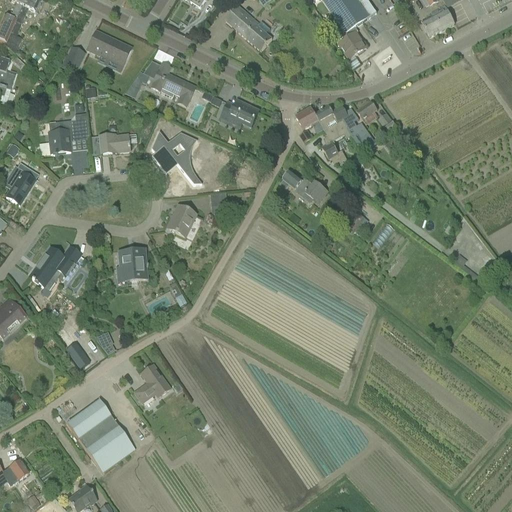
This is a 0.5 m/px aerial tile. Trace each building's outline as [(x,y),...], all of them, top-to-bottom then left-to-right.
[(0,42),(5,45),(25,0),(10,0),(9,3),(16,6),(9,21),(4,18),(0,26),(0,42)] [(34,14),(37,7),(40,0),(25,0),(5,45),(4,48),(12,56),(19,41),(15,39),(27,11),(34,14)] [(208,0),(216,0),(218,1),(218,0),(184,0),(184,1),(187,3),(187,4),(190,6),(190,5),(200,11),(206,1),(207,2),(208,0)] [(256,0),(263,10),(276,0),(256,0)] [(305,0),(310,6),(319,0),(321,0),(335,20),(329,25),(327,22),(323,24),(328,31),(332,28),(331,26),(336,22),(349,41),(339,48),(343,55),(349,63),(366,51),(356,36),(358,34),(355,30),(355,29),(356,30),(376,16),(366,1),(368,0),(305,0)] [(425,0),(430,8),(445,0),(425,0)] [(421,26),(429,40),(454,27),(444,9),(431,16),(433,20),(421,26)] [(261,55),(267,47),(271,43),(272,41),(266,36),(270,31),(262,24),(258,28),(257,27),(237,10),(232,16),(225,24),(261,55)] [(95,35),(87,52),(122,69),(130,52),(95,35)] [(74,76),(79,66),(67,61),(68,59),(66,58),(60,70),(74,76)] [(0,103),(6,105),(14,79),(8,77),(5,76),(9,63),(4,62),(0,60),(0,103)] [(15,60),(12,63),(19,69),(22,66),(15,60)] [(161,67),(157,76),(150,90),(159,94),(172,100),(174,96),(180,99),(177,106),(185,110),(190,100),(194,91),(167,77),(170,71),(161,67)] [(141,76),(132,89),(140,92),(143,86),(146,88),(150,80),(141,76)] [(65,103),(64,86),(56,87),(57,103),(65,103)] [(95,91),(86,92),(87,101),(91,101),(90,98),(95,97),(95,91)] [(214,101),(211,106),(218,110),(220,104),(214,101)] [(230,121),(242,126),(251,130),(258,115),(249,111),(248,112),(245,110),(246,108),(236,103),(234,108),(228,105),(223,114),(220,121),(228,125),(230,121)] [(356,115),(362,123),(365,128),(377,120),(374,115),(377,113),(371,104),(356,115)] [(82,106),(75,107),(75,115),(83,114),(82,106)] [(341,109),(331,114),(335,121),(340,118),(343,123),(342,123),(347,130),(346,131),(347,133),(351,139),(352,142),(355,147),(365,153),(375,146),(361,127),(357,129),(354,124),(358,122),(351,113),(345,116),(341,109)] [(329,110),(315,118),(320,126),(323,131),(330,128),(333,134),(340,130),(346,142),(351,139),(347,133),(346,131),(347,130),(342,123),(343,123),(340,118),(335,121),(331,114),(329,110)] [(311,111),(295,120),(303,133),(312,128),(313,130),(320,126),(315,118),(311,111)] [(377,122),(386,134),(395,128),(386,116),(377,122)] [(73,142),(73,143),(85,142),(83,123),(85,122),(85,117),(74,118),(75,123),(48,126),(49,136),(48,136),(50,157),(54,157),(54,159),(57,159),(56,157),(70,155),(69,143),(73,142)] [(304,146),(311,141),(306,133),(299,138),(304,146)] [(99,139),(100,148),(101,158),(116,156),(129,154),(128,144),(127,138),(114,140),(114,138),(99,139)] [(186,163),(195,146),(178,138),(162,151),(153,140),(147,155),(150,160),(147,163),(162,181),(174,171),(183,182),(189,177),(186,163)] [(330,139),(324,142),(327,148),(322,150),(328,163),(336,158),(342,170),(348,168),(341,155),(338,157),(334,149),(334,148),(335,148),(330,139)] [(402,148),(395,139),(384,147),(391,156),(402,148)] [(11,147),(6,156),(13,160),(14,158),(15,159),(17,155),(16,154),(18,152),(11,147)] [(30,173),(21,168),(20,166),(16,172),(21,176),(6,200),(10,203),(19,208),(34,183),(26,178),(30,173)] [(2,178),(12,184),(17,175),(7,169),(2,178)] [(283,183),(280,188),(285,193),(289,188),(302,199),(305,196),(318,207),(327,195),(322,190),(314,184),(311,187),(304,181),(302,184),(290,174),(287,177),(285,177),(283,180),(283,182),(283,183)] [(196,186),(192,181),(188,185),(192,190),(196,186)] [(210,217),(221,216),(227,216),(226,196),(219,196),(209,197),(210,217)] [(236,202),(232,207),(238,211),(242,206),(236,202)] [(169,233),(184,240),(195,219),(177,210),(174,217),(176,218),(169,233)] [(364,221),(356,215),(343,231),(352,238),(364,221)] [(391,228),(374,246),(381,253),(398,235),(391,228)] [(442,245),(449,247),(452,237),(445,235),(442,245)] [(44,291),(48,294),(57,281),(62,285),(66,279),(75,266),(81,258),(69,250),(62,260),(49,251),(28,280),(32,282),(31,283),(33,285),(34,284),(44,291)] [(127,254),(117,255),(118,261),(119,271),(119,280),(129,279),(129,284),(147,283),(146,272),(147,272),(147,270),(146,270),(144,253),(135,254),(127,254)] [(160,272),(164,277),(165,280),(168,278),(169,278),(164,269),(160,272)] [(188,282),(190,273),(179,270),(176,279),(188,282)] [(180,297),(174,301),(178,310),(185,306),(180,297)] [(0,339),(1,341),(18,325),(17,323),(22,318),(17,312),(11,305),(6,310),(3,307),(0,310),(0,339)] [(75,345),(65,352),(80,372),(90,365),(75,345)] [(111,348),(102,353),(107,359),(115,354),(111,348)] [(146,386),(132,395),(141,407),(154,398),(157,401),(170,392),(153,368),(139,377),(146,386)] [(178,387),(173,391),(176,396),(181,392),(178,387)] [(98,403),(66,426),(102,476),(134,453),(98,403)] [(0,474),(0,482),(4,479),(9,486),(18,480),(26,474),(19,464),(9,471),(10,473),(2,478),(0,474)] [(73,511),(82,511),(89,507),(90,509),(97,504),(86,488),(79,493),(80,494),(67,503),(71,509),(70,510),(71,511),(72,510),(73,511)] [(34,500),(27,504),(31,510),(38,506),(34,500)]
